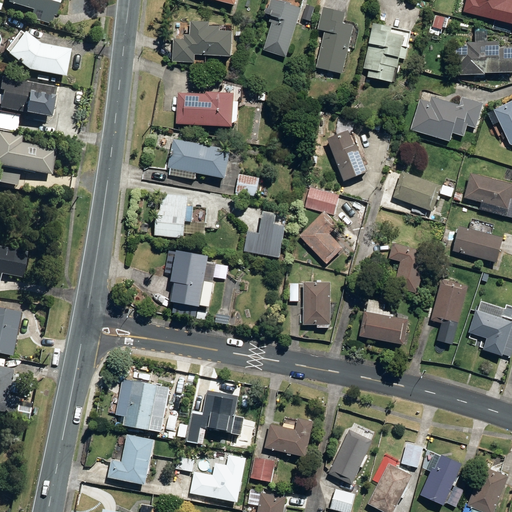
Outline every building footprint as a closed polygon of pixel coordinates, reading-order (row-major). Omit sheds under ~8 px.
[(25,18),(46,23),(48,15),(50,16),(53,0),(0,0),(0,2),(27,9),(25,18)] [(261,51),(281,57),(297,0),(269,0),(265,14),(271,16),(261,51)] [(511,0),(463,0),(460,12),(511,25),(511,0)] [(313,68),(337,74),(348,26),(338,24),(341,12),(320,8),(315,30),(322,31),(313,68)] [(441,19),(432,17),(429,29),(438,31),(441,19)] [(169,62),(190,63),(190,55),(225,57),(226,32),(214,31),(214,27),(204,26),(204,22),(186,21),(185,35),(180,35),(180,39),(171,39),(169,62)] [(364,78),(388,83),(394,57),(400,59),(405,38),(386,34),(387,27),(370,24),(361,68),(365,69),(364,78)] [(28,67),(66,74),(71,47),(42,41),(23,28),(6,51),(28,67)] [(474,78),(484,77),(484,73),(510,73),(511,44),(498,44),(498,49),(494,49),(493,43),(463,43),(463,46),(452,46),(452,65),(456,65),(456,75),(474,75),(474,78)] [(0,105),(51,114),(57,85),(2,75),(0,85),(0,86),(4,88),(0,105)] [(172,124),(226,128),(228,94),(201,92),(200,95),(175,93),(172,124)] [(409,129),(446,141),(449,133),(460,137),(464,125),(471,128),(479,104),(459,98),(457,106),(429,96),(427,102),(419,100),(409,129)] [(507,145),(511,146),(511,106),(509,101),(490,110),(507,145)] [(0,126),(17,130),(20,115),(0,110),(0,126)] [(482,134),(486,142),(493,138),(489,131),(482,134)] [(324,139),(341,181),(362,173),(352,145),(349,146),(343,132),(324,139)] [(0,176),(0,180),(18,183),(20,169),(52,175),(57,148),(7,139),(0,176)] [(170,139),(164,167),(218,179),(224,151),(170,139)] [(265,154),(275,156),(276,148),(267,146),(265,154)] [(493,173),(511,179),(511,170),(496,166),(493,173)] [(396,172),(387,197),(426,211),(435,186),(396,172)] [(232,196),(242,198),(243,196),(252,197),(255,177),(235,174),(232,196)] [(460,198),(503,209),(510,185),(467,174),(460,198)] [(304,207),(331,215),(337,196),(310,188),(304,207)] [(451,200),(458,202),(459,194),(452,192),(451,200)] [(150,236),(179,239),(180,223),(186,223),(188,206),(182,206),(183,196),(157,193),(155,210),(153,210),(150,236)] [(282,257),(289,215),(267,211),(263,235),(249,232),(246,250),(282,257)] [(296,235),(323,264),(339,249),(324,234),(332,226),(320,213),(296,235)] [(448,252),(490,263),(497,238),(455,227),(448,252)] [(390,288),(412,294),(423,253),(388,244),(384,259),(397,262),(390,288)] [(0,245),(0,276),(1,272),(23,277),(28,251),(0,245)] [(165,302),(192,308),(202,257),(170,251),(164,282),(168,283),(165,302)] [(426,321),(452,327),(463,287),(437,280),(426,321)] [(300,325),(325,325),(326,283),(300,283),(300,325)] [(286,284),(286,302),(296,302),(296,284),(286,284)] [(0,352),(13,355),(21,310),(0,306),(0,352)] [(498,354),(508,357),(511,345),(511,324),(472,311),(464,333),(483,339),(479,350),(497,357),(498,354)] [(356,336),(398,345),(403,321),(361,312),(356,336)] [(0,409),(16,413),(19,397),(9,394),(14,368),(0,365),(0,409)] [(151,428),(164,431),(173,389),(160,386),(160,384),(135,380),(126,425),(151,429),(151,428)] [(190,440),(200,442),(203,427),(234,433),(241,396),(211,390),(206,413),(196,411),(190,440)] [(269,448),(308,455),(315,419),(300,416),(299,419),(290,417),(289,425),(273,423),(271,433),(267,432),(265,444),(269,445),(269,448)] [(179,436),(187,437),(189,425),(181,424),(179,436)] [(333,473),(356,484),(376,439),(353,429),(333,473)] [(112,478),(148,483),(155,438),(129,434),(125,462),(115,461),(112,478)] [(404,463),(420,468),(425,448),(410,443),(404,463)] [(194,494),(240,502),(247,457),(230,454),(228,465),(217,463),(215,475),(198,472),(194,494)] [(176,468),(194,471),(196,458),(179,455),(176,468)] [(424,495),(446,505),(465,464),(445,455),(439,469),(436,468),(424,495)] [(252,477),(272,481),(276,460),(256,456),(252,477)] [(371,503),(388,511),(395,511),(416,474),(392,462),(371,503)] [(471,506),(486,511),(496,511),(511,476),(487,466),(471,506)] [(452,504),(459,507),(467,490),(459,486),(452,504)] [(334,508),(348,511),(352,511),(358,494),(340,488),(334,508)] [(260,511),(284,511),(287,495),(263,492),(260,511)]
